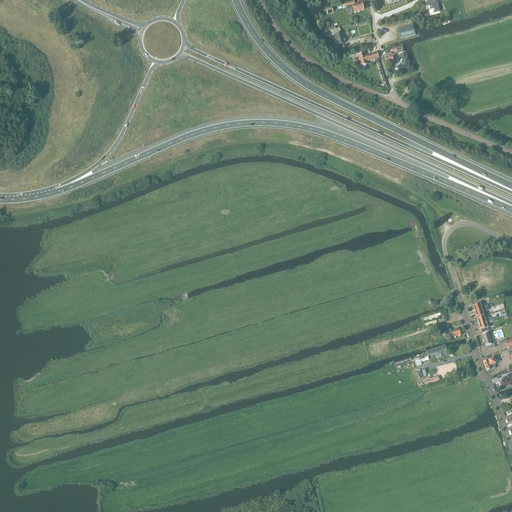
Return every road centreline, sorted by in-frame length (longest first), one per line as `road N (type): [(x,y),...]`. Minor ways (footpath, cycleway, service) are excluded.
road 1 (motorway): [(146,153),(205,130),(251,122),(299,126),(511,208)]
road 2 (motorway): [(177,56),(511,205)]
road 3 (motorway): [(511,192),(184,41)]
road 4 (motorway): [(511,186),(304,84),(254,36)]
road 5 (unclassified): [(511,446),(445,244),(461,223),(511,243)]
road 6 (unclassified): [(511,153),(396,101),(367,0)]
road 7 (trunk): [(56,191),(110,150),(149,71),(164,62)]
